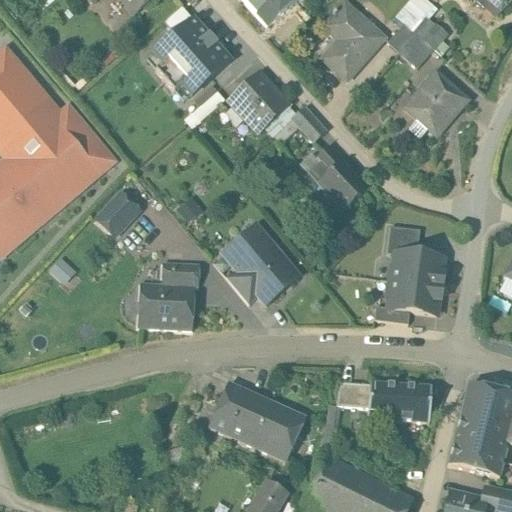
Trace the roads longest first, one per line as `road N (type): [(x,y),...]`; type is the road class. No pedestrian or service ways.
road 1 (residential): [(463,357),(258,345),(0,403)]
road 2 (residential): [(480,208),(387,184),(219,0)]
road 3 (residential): [(427,511),(463,357)]
road 4 (residential): [(463,357),(480,208)]
